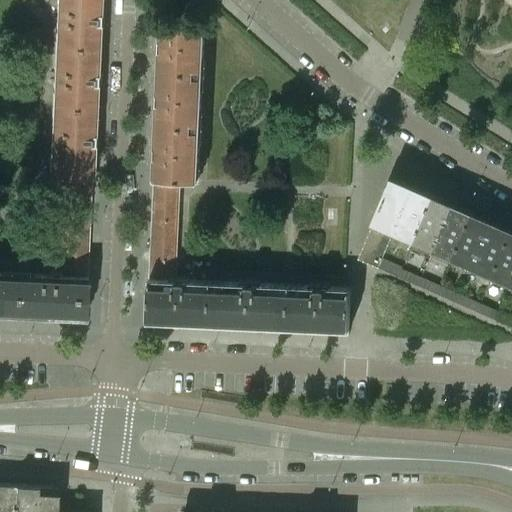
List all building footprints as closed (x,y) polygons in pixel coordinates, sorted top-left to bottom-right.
[(95,161),(101,0),(56,0),(49,173),(84,174),(85,160),(95,161)] [(161,19),(153,188),(198,190),(205,21),(161,19)] [(293,195),(337,197),(340,134),(262,65),(230,101),(290,155),(289,195),(293,195)] [(411,241),(431,195),(392,178),(358,258),(379,267),(382,259),(393,233),(411,241)] [(153,188),(152,216),(197,218),(198,190),(153,188)] [(291,222),(336,223),(337,197),(293,195),(291,222)] [(452,259),(472,213),(431,195),(411,241),(452,259)] [(491,276),(511,230),(472,213),(452,259),(491,276)] [(152,216),(150,258),(195,260),(197,218),(152,216)] [(335,265),(336,223),(291,222),(290,264),(335,265)] [(511,285),(511,230),(491,276),(511,285)] [(396,275),(400,267),(382,259),(379,267),(396,275)] [(421,276),(402,268),(398,276),(418,284),(421,276)] [(0,271),(0,311),(87,315),(89,275),(0,271)] [(334,284),(150,276),(147,325),(332,333),(334,284)] [(441,285),(421,276),(418,284),(438,293),(441,285)] [(460,293),(441,285),(438,293),(456,301),(460,293)] [(480,302),(460,293),(456,301),(476,310),(480,302)] [(498,311),(480,302),(476,310),(495,318),(498,311)] [(511,316),(498,311),(495,318),(511,325),(511,316)] [(511,438),(471,432),(473,423),(446,418),(444,427),(200,386),(190,453),(511,506),(511,438)] [(0,511),(14,511),(16,483),(0,482),(0,511)] [(56,510),(57,492),(57,485),(16,483),(14,511),(56,511),(56,510)]
